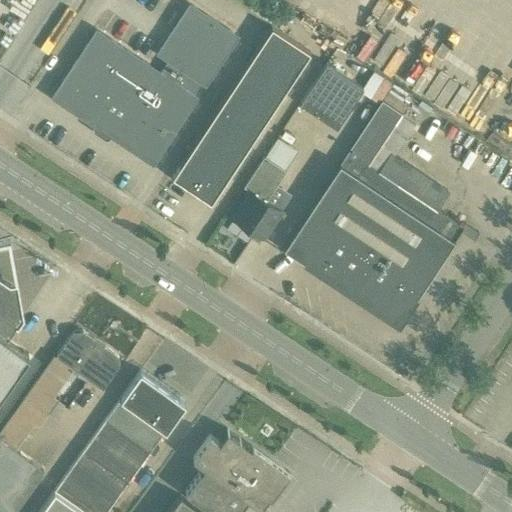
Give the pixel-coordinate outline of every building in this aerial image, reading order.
[(149,160),(154,159),(195,98),(193,92),(202,79),(208,78),(235,37),(234,31),(194,5),(188,6),(161,47),(162,53),(169,57),(160,70),(100,30),(95,32),(54,92),(55,98),(95,124),(95,128),(105,135),(109,134),(149,160)] [(172,175),(210,201),(310,51),(271,26),(172,175)] [(336,126),(362,86),(326,62),(299,102),(336,126)] [(381,99),(283,246),(398,323),(463,225),(436,207),(447,190),(392,153),(380,171),(367,162),(390,129),(402,137),(403,137),(413,121),(400,112),(401,111),(381,99)] [(249,190),(232,216),(263,237),(274,220),(282,209),(281,208),(267,199),(277,184),(286,170),(284,169),(264,156),(264,155),(243,186),(249,190)] [(0,333),(6,338),(15,326),(16,326),(23,317),(18,289),(0,276),(0,333)] [(55,355),(73,367),(102,388),(119,363),(117,354),(82,329),(72,330),(55,355)] [(0,392),(28,353),(6,338),(0,333),(0,392)] [(36,511),(105,511),(184,402),(140,369),(54,489),(36,511)] [(237,511),(248,498),(260,507),(286,472),(227,429),(219,440),(210,434),(192,458),(203,466),(185,491),(213,511),(237,511)] [(0,437),(2,434),(1,434),(0,433),(0,511),(13,511),(44,470),(14,448),(0,438),(0,437)] [(203,511),(180,494),(166,511),(203,511)]
